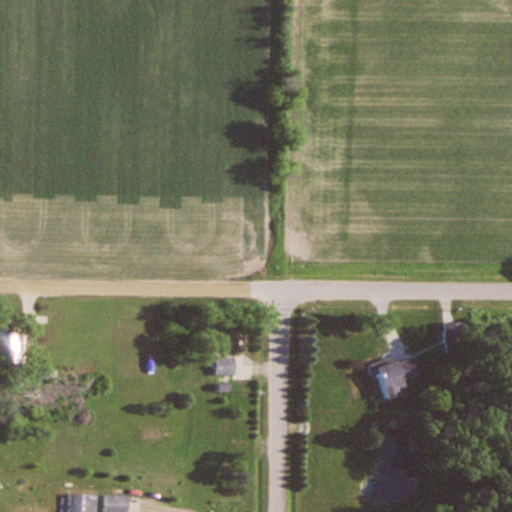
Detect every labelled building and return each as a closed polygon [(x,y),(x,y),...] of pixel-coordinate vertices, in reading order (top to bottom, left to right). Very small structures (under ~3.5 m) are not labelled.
[(214,332),(214,351),(228,351),(228,357),(240,357),(240,332),(214,332)] [(412,376),(407,356),(371,366),(380,400),(393,397),(391,390),(402,387),(400,379),(412,376)] [(233,359),(212,359),(212,377),(233,377),(233,359)] [(94,511),(95,496),(67,495),(66,511),(94,511)] [(127,511),(127,497),(102,497),(101,511),(127,511)]
